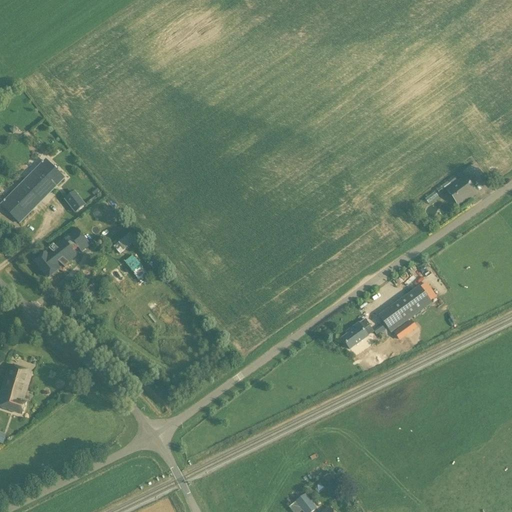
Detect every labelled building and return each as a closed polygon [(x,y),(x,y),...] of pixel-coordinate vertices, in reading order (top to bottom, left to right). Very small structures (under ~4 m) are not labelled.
[(477,194),(470,184),(483,174),(475,164),(457,177),(460,181),(457,183),(458,184),(448,192),(458,206),(469,198),(469,199),(477,194)] [(32,189),(41,202),(51,194),(54,198),(65,190),(52,173),(32,189)] [(443,191),(457,181),(454,177),(440,188),(443,191)] [(41,202),(32,189),(29,185),(23,190),(26,194),(11,205),(23,222),(34,214),(31,210),(41,202)] [(70,206),(79,199),(74,193),(65,200),(70,206)] [(108,199),(89,214),(97,222),(106,215),(113,224),(122,217),(108,199)] [(82,254),(69,236),(35,263),(48,280),(82,254)] [(126,296),(149,277),(132,256),(131,254),(108,273),(126,296)] [(379,317),(391,334),(432,305),(420,288),(379,317)] [(370,326),(365,320),(350,331),(352,333),(342,340),(350,350),(368,337),(363,331),(370,326)] [(394,333),(399,341),(416,329),(410,321),(394,333)] [(0,407),(22,414),(25,404),(23,404),(32,374),(10,367),(0,396),(0,407)] [(305,494),(288,508),(291,511),(301,511),(302,511),(313,511),(317,509),(305,494)]
